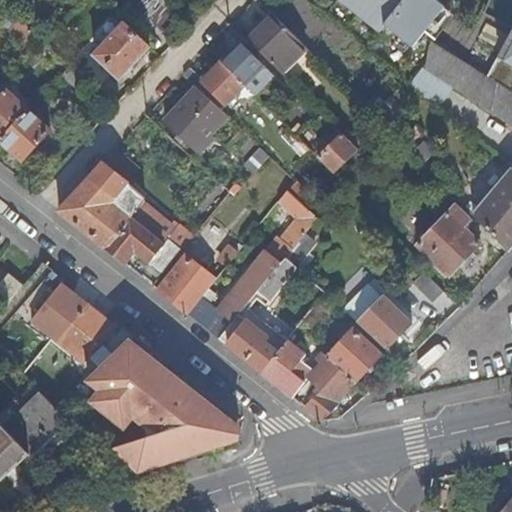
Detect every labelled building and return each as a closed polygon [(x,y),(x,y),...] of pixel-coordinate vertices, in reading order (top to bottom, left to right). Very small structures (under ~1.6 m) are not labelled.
[(349,0),(386,30),(391,23),(419,45),(427,33),(438,41),(458,16),(437,0),(349,0)] [(7,8),(0,16),(0,20),(10,29),(19,19),(7,8)] [(287,47),(296,38),(273,15),(249,40),(275,66),(290,51),(287,47)] [(162,34),(174,45),(187,32),(175,21),(162,34)] [(120,79),(150,47),(125,22),(95,55),(120,79)] [(511,93),(511,34),(488,78),(511,93)] [(511,93),(488,78),(430,41),(426,66),(425,71),(479,104),(478,106),(511,127),(511,93)] [(221,62),(244,85),(263,66),(240,43),(221,62)] [(225,105),(244,85),(221,62),(203,82),(204,83),(208,87),(224,104),(225,105)] [(263,66),(244,85),(253,94),(272,75),(263,66)] [(204,83),(198,89),(208,99),(219,109),(224,104),(208,87),(204,83)] [(0,139),(1,141),(29,111),(0,84),(0,139)] [(198,89),(196,88),(165,121),(201,156),(214,141),(209,136),(228,117),(219,109),(208,99),(198,89)] [(29,111),(1,141),(23,161),(51,131),(29,111)] [(335,174),(360,150),(344,134),(320,159),(335,174)] [(246,166),(254,174),(270,157),(261,149),(246,166)] [(96,171),(90,179),(116,199),(112,205),(130,219),(146,198),(128,183),(139,168),(116,150),(96,171)] [(511,170),(474,215),(509,250),(511,246),(511,170)] [(90,179),(59,211),(123,263),(134,249),(151,262),(149,264),(162,275),(181,251),(169,241),(168,241),(164,246),(130,219),(112,205),(116,199),(90,179)] [(304,206),(304,205),(312,197),(295,181),(287,191),(304,206)] [(188,314),(219,338),(227,328),(228,329),(246,308),(269,278),(286,257),(313,224),(318,217),(304,205),(304,206),(287,191),(278,202),(297,219),(286,233),(282,231),(219,310),(210,303),(216,295),(208,289),(188,314)] [(471,220),(455,205),(416,246),(450,277),(481,244),(464,228),(471,220)] [(181,251),(195,235),(182,224),(169,241),(181,251)] [(265,228),(260,224),(256,230),(261,233),(265,228)] [(221,264),(226,267),(238,252),(230,246),(220,258),(221,264)] [(186,256),(158,290),(188,314),(208,289),(217,279),(186,256)] [(310,312),(312,310),(327,292),(286,257),(269,278),(310,312)] [(433,302),(444,291),(424,271),(413,283),(433,302)] [(0,287),(0,302),(6,308),(22,287),(9,276),(0,287)] [(113,328),(63,287),(33,323),(83,364),(113,328)] [(324,314),(335,300),(327,292),(312,310),(318,314),(321,311),(324,314)] [(357,321),(386,349),(412,321),(383,294),(357,321)] [(219,338),(261,372),(283,346),(287,340),(246,308),(228,329),(227,328),(219,338)] [(327,356),(356,382),(383,352),(354,327),(353,328),(345,321),(339,328),(346,335),(327,356)] [(151,349),(135,336),(129,342),(146,356),(151,349)] [(146,356),(129,342),(88,382),(100,391),(90,403),(126,430),(135,419),(146,427),(149,437),(115,448),(140,477),(194,460),(193,455),(209,450),(236,441),(237,429),(165,371),(146,356)] [(293,398),(310,377),(315,371),(302,360),(299,362),(292,357),(294,354),(283,346),(261,372),(293,398)] [(306,408),(322,421),(337,403),(337,402),(356,382),(327,356),(323,353),(317,358),(322,362),(315,371),(310,377),(322,389),(306,408)] [(57,412),(42,395),(18,418),(11,410),(0,420),(0,424),(2,427),(27,453),(31,458),(68,423),(57,412)] [(0,429),(0,478),(27,453),(2,427),(0,429)] [(193,455),(194,460),(210,455),(209,450),(193,455)] [(511,511),(511,499),(502,511),(511,511)]
